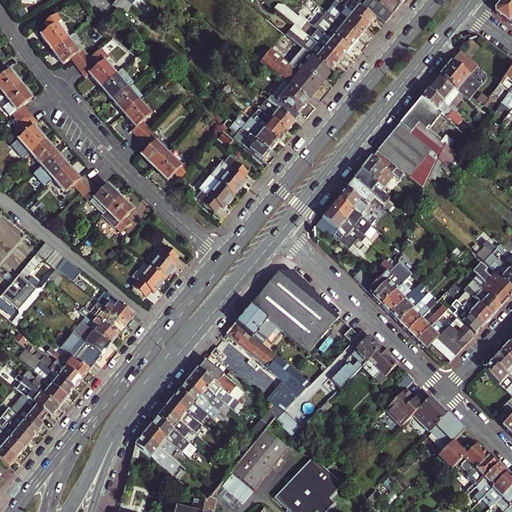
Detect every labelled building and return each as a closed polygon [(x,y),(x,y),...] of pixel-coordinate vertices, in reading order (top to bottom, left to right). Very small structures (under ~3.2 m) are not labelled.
[(124,16),(132,6),(124,0),(116,0),(112,5),(117,10),(124,16)] [(366,30),(374,21),(348,0),(341,9),(366,30)] [(385,24),(393,15),(374,0),(359,0),(358,2),(385,24)] [(374,0),(393,15),(404,0),(374,0)] [(511,6),(503,0),(501,0),(496,8),(497,15),(511,26),(511,6)] [(357,41),(366,30),(341,9),(334,3),(325,14),(357,41)] [(107,21),(120,32),(129,20),(124,16),(117,10),(107,21)] [(346,55),(357,41),(325,14),(314,28),(346,55)] [(51,51),(67,39),(62,31),(56,24),(60,21),(55,15),(44,24),(49,29),(40,36),(51,51)] [(330,74),(338,64),(316,46),(314,44),(310,49),(290,32),(269,15),(265,20),(304,52),(330,74)] [(62,31),(65,28),(60,21),(56,24),(62,31)] [(314,44),(309,40),(298,31),(294,27),(290,32),(310,49),(314,44)] [(338,64),(346,55),(314,28),(312,27),(308,31),(313,35),(320,41),(316,46),(338,64)] [(75,65),(86,56),(81,50),(78,53),(76,51),(80,48),(83,46),(74,33),(71,36),(67,39),(51,51),(62,65),(70,59),(75,65)] [(316,46),(320,41),(313,35),(309,40),(314,44),(316,46)] [(306,102),(330,74),(304,52),(291,68),(270,51),(260,63),(284,83),(306,102)] [(474,81),(470,77),(478,67),(460,52),(452,63),(451,62),(439,77),(462,96),(464,98),(477,83),(474,81)] [(75,65),(80,71),(91,63),(88,60),(86,56),(75,65)] [(93,66),(95,69),(104,61),(102,59),(93,66)] [(100,88),(116,75),(104,61),(95,69),(93,66),(91,63),(80,71),(85,78),(88,75),(100,88)] [(511,67),(491,95),(486,102),(490,105),(496,97),(498,98),(504,90),(509,93),(511,88),(511,67)] [(100,88),(112,101),(133,83),(122,70),(116,75),(100,88)] [(0,92),(4,97),(20,84),(9,71),(0,77),(0,76),(0,92)] [(450,110),(462,96),(439,77),(427,92),(450,110)] [(123,115),(138,101),(144,97),(133,83),(112,101),(123,115)] [(296,115),(306,102),(284,83),(270,100),(267,97),(265,100),(266,101),(294,124),(299,118),(296,115)] [(480,86),(477,83),(464,98),(468,101),(480,86)] [(28,111),(23,105),(31,99),(20,84),(4,97),(9,103),(3,108),(9,116),(12,114),(17,120),(28,111)] [(498,98),(502,101),(508,94),(509,93),(504,90),(498,98)] [(484,105),(486,102),(491,95),(487,91),(479,102),(484,105)] [(463,120),(450,110),(427,92),(420,101),(435,113),(437,111),(458,127),(463,120)] [(286,134),(294,124),(266,101),(261,106),(253,99),(249,103),(257,110),(286,134)] [(147,127),(142,122),(150,115),(138,101),(123,115),(135,128),(132,132),(138,137),(147,127)] [(443,140),(428,128),(433,121),(450,135),(452,133),(455,128),(435,113),(420,101),(399,125),(410,135),(411,134),(431,151),(440,158),(438,160),(446,168),(456,156),(449,150),(454,144),(445,137),(443,140)] [(278,144),(286,134),(257,110),(249,120),(250,121),(256,125),(278,144)] [(19,124),(22,127),(33,117),(28,111),(17,120),(19,124)] [(30,154),(45,141),(33,127),(37,124),(33,117),(22,127),(19,124),(17,125),(23,132),(25,130),(27,132),(18,140),(12,145),(24,159),(30,154)] [(269,154),(278,144),(256,125),(248,134),(243,130),(245,127),(236,120),(232,124),(235,126),(269,154)] [(243,130),(248,134),(256,125),(250,121),(245,127),(243,130)] [(408,179),(431,151),(411,134),(410,135),(399,125),(377,152),(405,175),(404,175),(408,179)] [(487,144),(489,141),(468,125),(461,133),(482,150),(487,144)] [(262,163),(269,154),(235,126),(231,131),(237,136),(234,139),(259,160),(262,163)] [(138,137),(144,143),(153,133),(151,130),(147,127),(138,137)] [(154,169),(168,154),(155,142),(158,138),(153,133),(144,143),(149,148),(141,157),(154,169)] [(227,148),(232,142),(223,134),(218,140),(227,148)] [(30,154),(41,167),(57,154),(45,141),(30,154)] [(361,172),(380,188),(392,174),(400,181),(404,175),(405,175),(377,152),(361,172)] [(53,181),(68,167),(57,154),(41,167),(36,172),(36,173),(47,185),(48,186),(53,181)] [(174,174),(180,179),(189,169),(184,164),(181,167),(168,154),(154,169),(166,182),(174,174)] [(245,183),(242,180),(247,173),(230,158),(224,165),(221,162),(210,177),(234,197),(245,183)] [(74,185),(79,191),(88,182),(83,177),(79,180),(68,167),(53,181),(64,193),(74,185)] [(384,191),(380,188),(361,172),(353,181),(382,205),(389,211),(392,208),(388,204),(389,202),(381,195),(384,191)] [(47,185),(36,173),(34,174),(46,187),(47,185)] [(222,211),(234,197),(210,177),(199,190),(201,193),(196,199),(214,214),(219,208),(222,211)] [(379,208),(382,205),(353,181),(346,190),(367,207),(371,202),(379,208)] [(82,194),(85,196),(94,187),(88,182),(79,191),(82,194)] [(103,215),(120,198),(107,185),(99,192),(94,187),(85,196),(103,215)] [(368,207),(367,207),(346,190),(338,200),(362,219),(371,227),(376,221),(365,212),(368,207)] [(120,233),(130,223),(125,218),(132,210),(120,198),(103,215),(120,233)] [(358,223),(362,219),(338,200),(330,209),(368,240),(372,235),(368,232),(358,223)] [(376,221),(379,217),(368,207),(365,212),(376,221)] [(368,241),(368,240),(330,209),(317,225),(316,226),(327,235),(328,234),(340,244),(345,239),(358,249),(362,244),(364,245),(368,241)] [(371,227),(362,219),(358,223),(368,232),(371,227)] [(358,249),(345,239),(340,244),(353,255),(358,249)] [(511,273),(511,257),(500,246),(496,250),(486,241),(482,246),(497,259),(503,264),(511,273)] [(45,243),(44,245),(34,257),(46,262),(54,252),(55,251),(45,243)] [(165,280),(177,265),(174,263),(178,257),(175,255),(166,247),(149,267),(165,280)] [(394,265),(395,263),(388,258),(385,262),(393,269),(395,266),(394,265)] [(511,289),(511,273),(503,264),(499,268),(493,263),(488,259),(484,264),(488,267),(494,273),(511,289)] [(499,268),(503,264),(497,259),(493,263),(499,268)] [(72,283),(81,274),(64,260),(64,261),(56,270),(64,277),(72,283)] [(487,269),(488,267),(484,264),(482,261),(480,264),(487,269)] [(371,298),(381,307),(402,285),(399,281),(395,286),(392,283),(404,270),(398,264),(395,266),(393,269),(388,274),(392,277),(382,287),(371,298)] [(510,298),(511,295),(511,289),(494,273),(489,278),(484,273),(487,269),(480,264),(472,272),(484,284),(479,289),(481,290),(500,309),(508,300),(506,299),(508,297),(510,298)] [(150,291),(153,294),(165,280),(149,267),(133,287),(135,289),(130,294),(139,301),(144,296),(145,297),(150,291)] [(14,306),(19,311),(36,290),(22,278),(27,272),(24,269),(0,297),(13,307),(14,306)] [(353,279),(358,284),(368,274),(364,269),(353,279)] [(403,284),(405,282),(412,275),(405,269),(404,270),(392,283),(395,286),(399,281),(402,285),(403,284)] [(48,280),(56,286),(64,277),(56,270),(48,280)] [(335,322),(338,318),(310,289),(309,289),(305,285),(292,272),(278,274),(267,287),(260,295),(289,319),(278,329),(280,331),(308,354),(335,321),(335,322)] [(377,282),(382,287),(392,277),(388,274),(385,273),(377,282)] [(358,284),(362,289),(373,278),(368,274),(358,284)] [(362,289),(367,293),(377,282),(373,278),(362,289)] [(42,291),(49,297),(57,287),(56,286),(48,280),(40,290),(42,291)] [(314,285),(310,281),(305,285),(309,289),(310,289),(314,285)] [(367,293),(371,298),(382,287),(377,282),(367,293)] [(481,290),(479,289),(472,282),(467,288),(476,296),(481,290)] [(381,307),(390,316),(405,300),(401,296),(410,287),(407,284),(405,286),(403,284),(402,285),(381,307)] [(398,324),(411,311),(418,305),(414,301),(425,289),(420,284),(414,291),(405,300),(390,316),(398,324)] [(401,296),(405,300),(414,291),(410,287),(401,296)] [(492,318),(500,309),(481,290),(476,296),(467,288),(464,291),(492,318)] [(19,311),(22,314),(40,293),(36,290),(19,311)] [(484,327),(492,318),(464,291),(459,296),(466,302),(474,310),(470,314),(484,327)] [(125,327),(133,317),(105,294),(97,304),(99,305),(125,327)] [(278,329),(289,319),(260,295),(250,307),(277,328),(278,329)] [(398,324),(408,333),(421,320),(435,305),(437,302),(432,298),(424,307),(416,315),(411,311),(398,324)] [(443,315),(448,310),(438,301),(437,302),(435,305),(439,309),(438,310),(443,315)] [(411,311),(416,315),(424,307),(420,302),(418,305),(411,311)] [(463,308),(462,307),(456,302),(453,304),(460,311),(463,308)] [(470,314),(474,310),(466,302),(462,307),(463,308),(470,314)] [(117,337),(125,327),(99,305),(97,304),(89,313),(90,315),(117,337)] [(475,336),(484,327),(470,314),(463,308),(460,311),(453,304),(448,310),(454,316),(457,319),(465,326),(475,336)] [(267,340),(277,328),(250,307),(236,324),(252,338),(255,335),(257,332),(267,341),(267,340)] [(109,347),(117,337),(90,315),(89,313),(86,312),(83,309),(75,319),(81,323),(86,327),(88,329),(109,347)] [(408,333),(416,342),(435,323),(443,315),(438,310),(425,324),(421,320),(408,333)] [(426,351),(438,339),(450,326),(457,319),(454,316),(448,321),(447,320),(440,327),(435,323),(416,342),(426,351)] [(73,332),(79,336),(86,327),(81,323),(73,332)] [(300,398),(311,387),(252,338),(236,324),(226,336),(264,367),(282,383),(300,398)] [(438,339),(456,357),(475,336),(465,326),(458,333),(450,326),(438,339)] [(87,373),(109,347),(88,329),(86,327),(79,336),(73,332),(67,340),(81,352),(74,362),(87,373)] [(267,340),(270,343),(280,331),(278,329),(277,328),(267,340)] [(351,344),(358,337),(351,330),(344,337),(351,344)] [(265,343),(267,341),(257,332),(255,335),(265,343)] [(355,352),(367,364),(381,349),(369,338),(355,352)] [(511,345),(510,343),(501,353),(511,362),(511,345)] [(80,381),(87,373),(74,362),(66,355),(62,360),(49,349),(46,353),(56,361),(65,369),(80,381)] [(380,374),(385,378),(397,366),(381,349),(367,364),(362,368),(374,380),(380,374)] [(511,362),(501,353),(493,362),(511,379),(511,362)] [(66,399),(73,390),(39,362),(34,358),(31,356),(24,365),(43,380),(66,399)] [(73,390),(80,381),(65,369),(62,372),(53,364),(52,365),(43,357),(40,360),(39,362),(73,390)] [(62,372),(65,369),(56,361),(53,364),(62,372)] [(235,388),(236,387),(205,361),(197,371),(218,388),(226,395),(228,396),(232,399),(239,391),(235,388)] [(511,396),(511,379),(493,362),(484,372),(511,397),(511,396)] [(226,395),(218,388),(197,371),(191,378),(214,397),(220,402),(226,395)] [(58,409),(66,399),(43,380),(40,384),(27,374),(23,379),(24,381),(58,409)] [(381,387),(387,380),(385,378),(380,374),(374,380),(381,387)] [(404,393),(405,392),(414,382),(408,377),(398,387),(404,393)] [(211,401),(214,397),(191,378),(185,385),(214,409),(216,406),(211,401)] [(50,418),(58,409),(24,381),(16,391),(23,396),(47,416),(50,418)] [(297,401),(300,398),(282,383),(267,401),(283,414),(284,413),(289,408),(295,402),(297,401)] [(297,401),(307,411),(325,392),(315,383),(311,387),(300,398),(297,401)] [(219,414),(214,409),(185,385),(179,393),(199,409),(202,412),(205,409),(214,416),(215,415),(217,417),(219,414)] [(232,399),(234,400),(236,402),(243,394),(239,391),(232,399)] [(403,428),(413,418),(425,405),(416,397),(414,400),(412,402),(409,399),(411,398),(405,392),(404,393),(385,411),(403,428)] [(196,412),(199,409),(179,393),(172,401),(192,418),(197,422),(198,423),(202,418),(196,412)] [(220,402),(227,408),(234,400),(232,399),(228,396),(226,395),(220,402)] [(40,424),(47,416),(23,396),(20,400),(19,399),(9,411),(37,434),(43,427),(40,424)] [(429,434),(430,433),(448,416),(431,399),(425,405),(413,418),(429,434)] [(511,417),(511,399),(504,408),(503,409),(511,417)] [(189,421),(192,418),(172,401),(164,410),(184,427),(192,433),(194,435),(198,429),(193,426),(191,423),(189,421)] [(319,412),(323,416),(330,408),(326,404),(319,412)] [(30,443),(37,434),(9,411),(9,410),(6,414),(0,408),(0,418),(30,443)] [(202,418),(205,414),(202,412),(199,409),(196,412),(202,418)] [(215,415),(214,416),(205,409),(202,412),(205,414),(214,421),(217,417),(215,415)] [(179,433),(184,427),(164,410),(157,419),(185,442),(187,439),(179,433)] [(293,438),(301,429),(284,413),(283,414),(275,421),(293,438)] [(453,444),(465,433),(448,416),(430,433),(447,450),(453,444)] [(502,427),(511,436),(511,435),(511,417),(502,427)] [(0,432),(23,451),(30,443),(0,418),(0,432)] [(186,442),(185,442),(157,419),(150,428),(179,451),(186,442)] [(267,431),(270,428),(265,423),(258,431),(263,436),(267,431)] [(187,439),(192,433),(184,427),(179,433),(187,439)] [(181,454),(179,451),(150,428),(143,436),(160,450),(175,462),(181,454)] [(233,472),(256,491),(290,450),(267,431),(263,436),(257,443),(251,451),(243,460),(236,468),(233,472)] [(0,447),(16,460),(23,451),(0,432),(0,447)] [(177,463),(175,462),(160,450),(143,436),(135,445),(142,451),(159,464),(164,468),(169,473),(177,463)] [(181,454),(183,455),(190,446),(186,442),(179,451),(181,454)] [(463,458),(465,456),(453,444),(447,450),(439,458),(451,470),(458,464),(463,459),(463,458)] [(461,504),(477,487),(498,466),(480,447),(477,444),(465,456),(463,458),(463,459),(466,462),(461,466),(462,467),(459,470),(464,476),(465,481),(471,487),(457,501),(461,504)] [(130,464),(139,466),(142,451),(135,445),(134,447),(130,464)] [(8,469),(16,460),(0,447),(0,462),(7,468),(8,469)] [(239,456),(243,460),(251,451),(246,447),(239,456)] [(232,465),(236,468),(243,460),(239,456),(232,465)] [(330,511),(337,505),(332,501),(345,487),(329,472),(327,470),(315,458),(276,499),(289,511),(288,511),(330,511)] [(462,467),(461,466),(466,462),(463,459),(458,464),(451,470),(455,474),(459,470),(462,467)] [(229,477),(233,472),(236,468),(232,465),(225,474),(229,477)] [(478,503),(483,499),(507,475),(498,466),(477,487),(481,491),(474,498),(478,503)] [(217,481),(222,485),(229,477),(223,473),(217,481)] [(492,508),(493,506),(511,487),(511,479),(507,475),(483,499),(492,508)] [(210,490),(215,494),(222,485),(218,482),(210,490)] [(494,510),(495,511),(505,511),(511,505),(511,487),(493,506),(495,509),(494,510)] [(214,511),(217,503),(210,499),(207,504),(196,495),(188,488),(187,494),(195,496),(191,511),(175,507),(174,511),(214,511)] [(210,499),(211,498),(200,489),(196,495),(207,504),(210,499)] [(361,502),(365,498),(357,491),(354,495),(361,502)] [(368,501),(374,505),(380,496),(374,492),(368,501)] [(444,503),(448,507),(456,499),(452,495),(444,503)]
